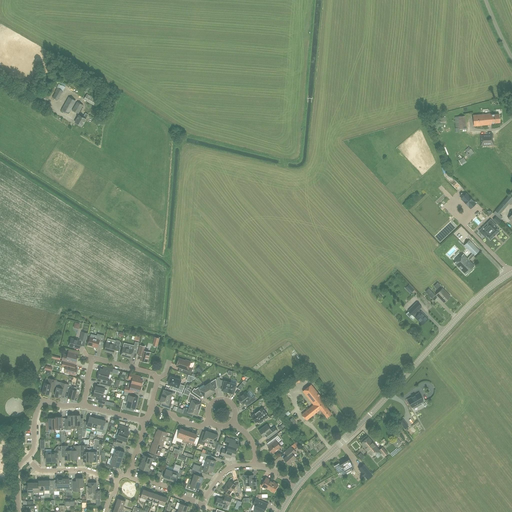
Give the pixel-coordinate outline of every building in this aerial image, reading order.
[(57,100),(63,91),(65,87),(60,84),(59,83),(57,88),(55,92),(56,92),(53,97),(57,100)] [(100,105),(102,103),(100,101),(87,94),(84,100),(97,107),(98,104),(100,105)] [(69,113),(76,101),(69,97),(62,109),(69,113)] [(78,114),(83,105),(77,101),(72,110),(78,114)] [(82,126),(88,115),(86,113),(84,116),(82,115),(82,116),(79,115),(75,122),(82,126)] [(500,122),(499,114),(490,115),(490,113),(473,115),(474,126),(491,124),(491,123),(500,122)] [(466,129),(465,116),(455,117),(456,128),(460,128),(460,129),(466,129)] [(481,146),(493,145),(493,134),(480,134),(481,146)] [(468,158),(474,153),(470,146),(463,152),(468,158)] [(448,190),(454,184),(450,180),(444,186),(448,190)] [(454,187),(449,191),(454,198),(464,189),(461,186),(456,190),(454,187)] [(14,189),(3,190),(4,198),(7,198),(7,199),(11,199),(11,198),(15,197),(14,189)] [(470,209),(476,203),(465,193),(460,198),(470,209)] [(509,203),(511,200),(511,196),(509,194),(502,202),(507,206),(509,203)] [(501,205),(495,211),(500,215),(505,209),(501,205)] [(498,225),(501,222),(496,216),(493,219),(498,225)] [(35,226),(31,235),(35,236),(33,239),(38,242),(39,240),(44,230),(41,229),(43,225),(40,224),(41,222),(37,220),(34,226),(35,226)] [(486,236),(490,240),(499,231),(495,227),(497,226),(491,220),(489,223),(490,224),(483,231),(482,230),(480,232),(485,237),(486,236)] [(8,222),(1,222),(2,234),(15,233),(16,226),(8,226),(8,222)] [(44,230),(39,240),(43,241),(44,239),(49,242),(55,230),(49,227),(47,232),(44,230)] [(55,230),(49,242),(54,244),(53,247),(57,248),(61,239),(58,237),(61,233),(55,230)] [(61,239),(58,247),(62,249),(63,247),(65,248),(66,248),(67,249),(69,245),(70,244),(70,243),(73,238),(67,236),(65,241),(61,239)] [(73,238),(67,249),(72,251),(71,253),(77,256),(80,249),(76,247),(79,241),(73,238)] [(469,260),(479,250),(469,240),(464,245),(472,254),(467,259),(463,254),(454,263),(465,275),(474,266),(469,260)] [(13,249),(1,251),(2,263),(9,262),(9,258),(12,258),(13,249)] [(95,253),(92,258),(96,260),(97,258),(102,261),(102,260),(106,252),(104,251),(104,250),(100,249),(100,250),(99,249),(97,254),(95,253)] [(106,252),(102,261),(107,263),(106,265),(110,267),(113,261),(110,260),(112,255),(111,255),(112,254),(108,252),(107,253),(106,252)] [(27,253),(23,265),(30,267),(31,264),(34,265),(38,256),(34,254),(33,256),(27,253)] [(39,257),(36,265),(40,267),(39,270),(67,281),(71,270),(72,271),(74,265),(71,264),(69,269),(55,264),(55,263),(39,257)] [(111,264),(109,269),(112,271),(113,270),(118,273),(119,272),(119,271),(120,270),(120,269),(121,268),(121,267),(122,266),(124,261),(120,260),(120,261),(117,259),(114,266),(111,264)] [(119,272),(118,273),(123,276),(127,278),(129,273),(126,271),(129,265),(127,264),(127,263),(124,261),(122,266),(121,267),(121,268),(120,269),(120,270),(119,271),(119,272)] [(137,275),(135,280),(142,283),(143,280),(150,282),(152,275),(146,273),(147,271),(142,270),(142,271),(141,271),(139,275),(137,275)] [(92,275),(89,281),(92,282),(90,289),(91,289),(91,290),(94,292),(95,291),(96,291),(100,280),(96,279),(97,276),(92,275)] [(100,280),(96,291),(97,292),(97,293),(100,294),(101,293),(102,293),(104,286),(107,287),(109,284),(110,281),(104,279),(104,281),(100,280)] [(107,287),(106,290),(109,291),(108,295),(114,298),(117,289),(111,287),(112,285),(111,285),(109,284),(107,287)] [(409,284),(405,288),(410,294),(414,290),(409,284)] [(137,285),(135,292),(143,295),(145,288),(137,285)] [(434,301),(437,297),(429,288),(425,292),(434,301)] [(444,303),(450,296),(442,288),(436,295),(444,303)] [(117,289),(114,298),(120,300),(121,295),(124,296),(126,292),(127,290),(124,289),(123,291),(117,289)] [(124,296),(124,297),(131,300),(130,305),(138,308),(141,300),(134,298),(135,295),(129,293),(128,292),(126,292),(124,296)] [(421,312),(419,310),(421,307),(417,303),(408,311),(413,315),(415,317),(422,325),(428,318),(421,311),(421,312)] [(86,342),(87,336),(88,333),(82,331),(80,340),(71,338),(69,346),(74,347),(74,346),(80,348),(81,341),(86,342)] [(103,342),(105,336),(101,335),(101,336),(97,335),(96,339),(90,337),(89,340),(88,340),(87,344),(88,344),(88,345),(98,347),(99,341),(103,342)] [(120,347),(121,342),(115,341),(114,344),(107,342),(105,351),(114,354),(116,346),(120,347)] [(136,353),(139,343),(135,342),(133,350),(123,347),(121,355),(122,356),(123,357),(125,357),(126,357),(131,358),(133,352),(136,353)] [(148,362),(150,353),(144,351),(145,347),(141,346),(138,355),(141,356),(140,361),(148,362)] [(76,363),(78,354),(69,352),(68,355),(64,354),(62,360),(76,363)] [(185,361),(179,359),(176,366),(184,369),(183,372),(191,375),(193,369),(189,367),(191,362),(186,360),(185,361)] [(77,369),(77,368),(75,367),(75,364),(63,361),(62,366),(66,367),(65,372),(65,374),(68,375),(69,373),(75,375),(75,373),(77,374),(78,370),(77,369)] [(116,372),(116,370),(106,367),(103,367),(103,369),(100,369),(100,371),(99,371),(98,374),(109,377),(109,374),(111,375),(112,372),(112,371),(116,372)] [(299,376),(296,371),(290,375),(294,380),(284,386),(288,391),(303,380),(300,375),(299,376)] [(103,385),(106,386),(110,387),(112,382),(108,380),(109,377),(98,374),(97,377),(98,378),(97,380),(100,381),(99,384),(103,385)] [(143,386),(144,381),(143,381),(143,380),(140,379),(141,376),(130,374),(129,379),(132,380),(131,383),(143,386)] [(175,391),(176,391),(182,393),(185,386),(180,384),(181,380),(171,377),(170,380),(169,380),(168,382),(168,383),(168,384),(176,387),(175,391)] [(228,392),(230,383),(220,380),(220,377),(217,378),(217,384),(220,383),(223,384),(221,390),(222,391),(223,392),(225,393),(226,392),(228,392)] [(80,379),(78,378),(76,386),(77,386),(76,387),(71,386),(71,385),(68,385),(66,391),(69,392),(68,398),(74,399),(76,393),(79,394),(82,382),(80,379)] [(49,391),(53,392),(56,380),(49,379),(48,384),(45,383),(43,388),(42,388),(41,393),(44,394),(45,393),(49,394),(49,391)] [(205,386),(211,395),(214,393),(213,393),(215,391),(212,385),(216,382),(216,379),(205,386)] [(131,383),(128,382),(127,387),(126,386),(124,391),(138,394),(139,391),(140,391),(141,391),(143,386),(131,383)] [(67,389),(68,385),(62,383),(60,388),(57,387),(55,396),(61,398),(62,395),(65,396),(66,391),(67,389)] [(236,384),(230,383),(228,392),(229,393),(229,394),(232,394),(233,394),(234,394),(236,384)] [(327,417),(331,413),(325,405),(327,404),(311,384),(302,391),(313,405),(302,414),(306,420),(320,409),(327,417)] [(106,386),(103,385),(102,388),(96,386),(94,392),(103,394),(106,386)] [(207,397),(211,395),(205,386),(200,389),(199,387),(196,389),(194,388),(192,392),(198,396),(200,393),(201,392),(205,398),(207,397)] [(176,391),(175,391),(170,389),(169,392),(164,390),(162,396),(172,400),(173,400),(170,399),(172,393),(175,394),(176,391)] [(138,397),(138,394),(124,391),(123,395),(126,395),(125,396),(127,398),(128,398),(128,401),(137,403),(138,398),(138,397)] [(95,401),(105,404),(107,395),(103,394),(94,392),(93,398),(95,399),(95,401)] [(251,399),(246,392),(238,399),(243,405),(248,401),(250,404),(256,399),(254,396),(251,399)] [(190,406),(200,410),(201,406),(200,406),(201,403),(195,401),(197,397),(190,393),(187,401),(188,402),(191,403),(190,406)] [(422,404),(421,402),(423,401),(419,393),(408,400),(412,408),(416,405),(417,407),(422,404)] [(171,403),(172,400),(162,396),(160,402),(166,404),(165,407),(170,409),(172,404),(171,403)] [(128,401),(123,400),(122,404),(122,406),(123,406),(122,409),(129,410),(130,407),(135,409),(137,403),(128,401)] [(199,413),(200,410),(190,406),(189,409),(186,408),(186,409),(184,408),(182,413),(188,416),(189,413),(197,415),(198,413),(199,413)] [(265,412),(262,408),(251,416),(256,422),(257,421),(259,424),(269,417),(265,412)] [(68,415),(68,418),(65,418),(65,424),(65,429),(66,429),(66,432),(71,432),(71,429),(74,429),(74,415),(68,415)] [(80,418),(80,415),(74,415),(74,429),(78,428),(78,430),(82,430),(83,428),(83,426),(83,418),(80,418)] [(52,429),(56,428),(56,417),(56,418),(49,418),(49,426),(46,426),(46,432),(52,432),(52,429)] [(65,431),(65,429),(65,424),(62,424),(62,417),(56,417),(56,428),(56,427),(59,427),(59,431),(65,431)] [(86,428),(92,430),(92,427),(95,418),(89,417),(87,427),(86,428)] [(98,428),(98,429),(103,430),(102,433),(105,434),(106,432),(107,427),(104,426),(105,421),(100,419),(98,428)] [(265,435),(268,438),(278,431),(274,426),(271,429),(267,424),(259,430),(263,436),(265,435)] [(128,431),(129,428),(120,425),(119,428),(118,428),(116,434),(115,434),(114,434),(127,438),(129,432),(128,431)] [(183,440),(186,431),(180,429),(178,435),(175,434),(172,443),(175,444),(177,438),(183,440)] [(168,440),(169,438),(167,437),(166,437),(167,433),(158,430),(157,432),(157,431),(155,435),(168,440)] [(186,431),(183,440),(182,442),(187,444),(191,433),(186,431)] [(209,443),(212,433),(210,433),(210,431),(208,431),(207,431),(206,431),(204,438),(201,437),(199,443),(204,445),(205,442),(209,443)] [(187,444),(193,446),(197,434),(191,433),(187,444)] [(212,433),(209,443),(212,444),(211,444),(213,447),(217,449),(219,443),(216,442),(218,435),(217,435),(217,434),(214,433),(214,434),(212,433)] [(123,444),(125,445),(127,438),(114,434),(114,436),(114,438),(117,439),(117,440),(115,440),(113,444),(117,445),(122,447),(123,444)] [(163,444),(164,440),(166,440),(166,441),(168,442),(168,440),(155,435),(154,439),(155,439),(154,441),(163,444)] [(273,453),(281,447),(277,443),(281,440),(278,435),(267,443),(269,446),(268,446),(273,453)] [(236,450),(238,445),(235,444),(236,441),(226,437),(224,443),(229,444),(227,447),(236,450)] [(379,450),(368,437),(361,443),(372,456),(379,450)] [(393,441),(398,446),(403,442),(398,437),(393,441)] [(162,448),(163,444),(154,441),(153,443),(151,446),(165,451),(168,452),(168,450),(165,449),(166,449),(163,448),(163,449),(162,448)] [(99,455),(99,449),(99,444),(94,444),(94,449),(93,449),(93,452),(90,452),(90,461),(97,461),(97,458),(99,458),(99,455)] [(62,456),(62,453),(61,446),(57,446),(54,450),(54,451),(54,453),(52,453),(52,462),(58,462),(58,456),(62,456)] [(65,459),(71,459),(71,448),(68,448),(68,446),(61,446),(62,453),(62,456),(62,457),(65,457),(65,459)] [(77,457),(80,457),(80,446),(74,446),(74,447),(71,447),(71,448),(71,459),(77,459),(77,457)] [(90,461),(90,452),(87,452),(87,449),(86,449),(86,446),(80,446),(80,457),(80,459),(84,459),(84,461),(90,461)] [(164,453),(165,451),(151,446),(150,450),(151,451),(150,452),(159,456),(161,451),(162,452),(164,453)] [(232,455),(234,456),(236,450),(227,447),(227,450),(222,449),(221,455),(231,458),(232,455)] [(289,464),(296,457),(293,454),(296,451),(291,447),(285,452),(287,455),(284,458),(284,460),(286,462),(287,462),(289,464)] [(379,450),(384,456),(388,453),(383,447),(379,450)] [(114,454),(123,457),(124,457),(125,454),(124,454),(125,452),(116,449),(114,454)] [(52,462),(52,453),(51,453),(51,450),(48,450),(42,450),(42,456),(46,456),(46,462),(52,462)] [(205,463),(213,466),(214,465),(215,465),(216,462),(215,461),(215,460),(210,458),(211,455),(202,452),(201,456),(203,457),(203,459),(206,461),(205,463)] [(121,462),(123,457),(114,454),(112,454),(111,456),(113,456),(112,459),(121,462)] [(141,462),(151,465),(154,466),(157,456),(151,454),(150,458),(143,455),(141,462)] [(122,463),(121,462),(112,459),(110,464),(107,463),(106,466),(112,469),(113,466),(119,468),(120,466),(121,466),(122,463)] [(350,468),(353,466),(349,459),(340,464),(340,465),(339,463),(334,466),(338,473),(343,471),(344,470),(344,471),(345,471),(346,473),(351,470),(350,468)] [(149,469),(151,465),(141,462),(139,468),(142,469),(141,472),(145,473),(150,475),(152,470),(149,469)] [(213,467),(213,466),(205,463),(204,466),(201,465),(200,466),(194,464),(192,469),(198,471),(196,475),(199,476),(200,472),(204,473),(205,470),(211,472),(212,471),(213,471),(214,468),(213,467)] [(170,480),(172,471),(166,469),(168,465),(165,464),(162,471),(165,472),(163,478),(170,480)] [(372,474),(365,466),(362,469),(369,477),(372,474)] [(172,471),(170,480),(176,482),(177,476),(181,477),(183,470),(180,469),(174,468),(173,471),(172,471)] [(203,477),(199,476),(196,475),(198,471),(192,469),(191,473),(194,474),(192,479),(201,482),(201,481),(202,481),(203,478),(202,478),(203,477)] [(256,479),(253,479),(253,475),(245,475),(245,485),(246,485),(246,488),(252,488),(257,488),(256,479)] [(60,487),(63,487),(63,478),(62,478),(62,477),(58,478),(58,479),(57,479),(57,484),(54,484),(54,491),(60,491),(60,487)] [(72,491),(72,485),(69,485),(69,478),(68,478),(68,477),(65,477),(64,478),(63,478),(63,487),(66,487),(66,491),(72,491)] [(274,492),(278,485),(272,482),(273,481),(266,477),(262,485),(274,492)] [(80,491),(80,487),(83,487),(83,478),(76,478),(76,481),(73,481),(73,491),(80,491)] [(201,482),(192,479),(189,478),(186,488),(191,490),(192,486),(199,488),(199,487),(200,488),(201,484),(200,484),(201,482)] [(240,487),(238,480),(235,482),(233,484),(229,481),(226,484),(227,485),(223,490),(229,494),(235,486),(237,488),(240,487)] [(44,490),(50,490),(50,493),(54,493),(54,491),(54,484),(54,483),(50,483),(50,481),(44,481),(44,490)] [(28,492),(33,492),(33,483),(28,483),(28,486),(24,486),(25,491),(28,491),(28,492)] [(96,491),(96,483),(89,483),(89,494),(90,494),(90,497),(91,498),(94,498),(94,499),(100,499),(100,491),(96,491)] [(147,499),(149,491),(143,489),(141,497),(147,499)] [(153,501),(155,493),(149,491),(147,499),(153,501)] [(159,503),(161,496),(155,493),(153,501),(159,503)] [(161,496),(159,503),(165,505),(167,498),(161,496)] [(229,505),(232,498),(225,496),(223,500),(217,498),(215,504),(224,507),(223,509),(227,509),(228,505),(229,505)] [(263,511),(268,503),(256,497),(253,504),(256,505),(254,511),(253,511),(263,511)] [(116,504),(123,507),(125,501),(118,498),(116,504)] [(179,509),(186,511),(188,506),(181,503),(179,509)]
